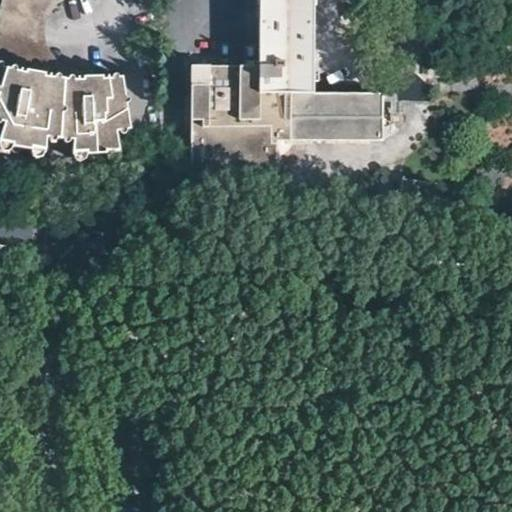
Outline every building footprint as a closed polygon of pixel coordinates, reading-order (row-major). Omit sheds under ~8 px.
[(254,0),(254,68),(189,68),(189,178),(276,178),(275,140),(385,140),(383,90),(314,89),(314,0),(254,0)] [(0,122),(3,123),(0,133),(0,144),(43,153),(46,137),(73,141),(72,154),(119,152),(117,132),(131,129),(123,77),(109,79),(108,75),(80,77),(78,81),(52,79),(50,74),(20,69),(17,72),(0,66),(0,122)] [(444,224),(449,200),(430,196),(432,185),(402,181),(397,214),(426,218),(426,221),(444,224)] [(25,249),(0,245),(0,278),(20,282),(25,249)] [(103,297),(132,300),(151,303),(153,289),(164,291),(165,275),(107,267),(103,297)] [(131,310),(132,300),(103,297),(102,306),(131,310)]
